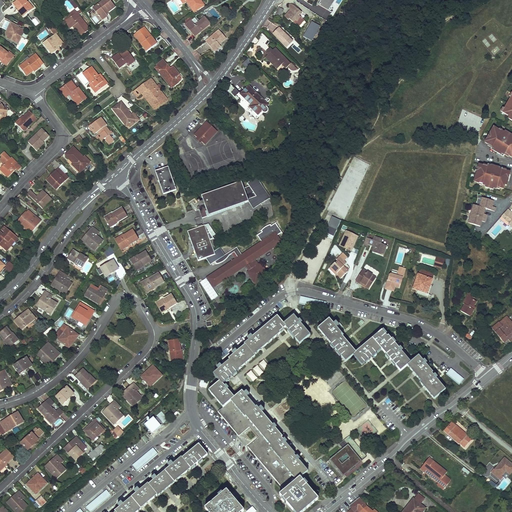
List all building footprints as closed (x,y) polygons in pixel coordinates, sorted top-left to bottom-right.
[(24,0),(18,0),(13,4),(18,10),(19,9),(24,16),(33,9),(28,2),(27,2),(24,0)] [(109,0),(104,0),(94,8),(97,12),(96,13),(102,20),(107,16),(106,14),(115,7),(109,0)] [(180,0),(183,3),(186,1),(189,6),(191,5),(193,9),(195,7),(197,11),(204,6),(199,0),(180,0)] [(321,0),(319,5),(329,11),(335,0),(321,0)] [(302,12),(293,4),(290,5),(292,9),(292,10),(291,11),(290,11),(285,17),(289,20),(289,19),(293,22),(295,19),(296,21),(300,16),(299,15),(302,12)] [(285,10),(280,7),(276,14),(281,17),(285,10)] [(75,11),(74,10),(68,15),(69,16),(70,17),(66,20),(71,28),(73,27),(74,25),(76,27),(75,28),(81,36),(90,29),(78,15),(79,14),(77,10),(75,11)] [(186,25),(195,37),(211,23),(205,16),(195,24),(192,20),(193,19),(191,16),(183,22),(186,25)] [(305,20),(300,16),(296,21),(295,19),(293,22),(299,27),(305,20)] [(270,18),(264,24),(273,32),(278,26),(270,18)] [(311,22),(303,36),(312,41),(320,27),(311,22)] [(10,23),(5,34),(9,36),(7,38),(11,40),(11,41),(15,43),(16,40),(19,41),(21,37),(20,36),(21,34),(22,35),(24,33),(23,29),(20,30),(17,28),(18,26),(10,23)] [(144,27),(136,34),(142,41),(143,40),(144,42),(141,44),(147,52),(157,44),(144,27)] [(280,29),(274,35),(285,46),(291,40),(290,39),(286,35),(280,29)] [(219,30),(206,42),(215,52),(221,46),(219,44),(226,38),(219,30)] [(53,36),(43,44),(52,55),(57,50),(56,49),(59,48),(62,45),(59,41),(61,40),(58,37),(56,34),(53,37),(53,36)] [(136,34),(134,35),(141,44),(144,42),(143,40),(142,41),(136,34)] [(285,46),(287,49),(294,43),(291,40),(285,46)] [(0,62),(6,67),(14,56),(9,52),(7,54),(0,47),(0,62)] [(119,54),(112,59),(120,69),(126,64),(128,67),(136,61),(125,48),(122,51),(123,53),(119,55),(119,54)] [(291,64),(276,48),(273,51),(271,48),(267,52),(269,55),(266,57),(277,70),(282,65),(286,69),(291,64)] [(36,54),(19,67),(25,75),(30,71),(30,70),(31,69),(33,71),(34,72),(41,67),(40,66),(43,63),(36,54)] [(248,59),(242,64),(246,68),(252,63),(248,59)] [(158,66),(155,68),(171,89),(178,83),(175,79),(180,75),(176,71),(174,72),(171,68),(170,69),(169,70),(166,66),(167,65),(163,60),(157,65),(158,66)] [(92,67),(83,74),(91,84),(89,85),(93,90),(97,87),(100,90),(108,84),(102,77),(100,79),(98,76),(92,67)] [(152,79),(137,90),(141,94),(143,92),(146,97),(147,96),(155,106),(162,101),(161,99),(165,96),(152,79)] [(69,83),(62,88),(68,96),(70,95),(78,105),(87,99),(79,88),(77,89),(75,90),(69,83)] [(268,105),(248,86),(241,94),(245,99),(252,106),(251,107),(258,115),(268,105)] [(62,88),(60,90),(66,98),(68,96),(62,88)] [(143,92),(141,94),(154,110),(168,100),(165,96),(161,99),(162,101),(155,106),(147,96),(146,97),(143,92)] [(511,93),(510,96),(511,97),(505,109),(503,108),(501,111),(509,116),(508,118),(511,120),(511,93)] [(245,99),(242,102),(249,109),(251,107),(252,106),(245,99)] [(121,102),(113,109),(121,119),(122,118),(127,125),(134,119),(121,102)] [(24,118),(17,125),(24,132),(37,119),(30,112),(23,118),(24,118)] [(101,117),(91,125),(94,129),(93,130),(96,134),(97,133),(99,131),(101,134),(99,135),(101,137),(103,140),(105,139),(107,143),(112,139),(110,136),(109,134),(111,133),(106,126),(107,125),(101,117)] [(122,118),(121,119),(127,127),(135,120),(134,119),(127,125),(122,118)] [(217,131),(207,122),(195,135),(196,137),(198,138),(202,142),(205,145),(217,131)] [(501,133),(494,128),(485,143),(487,145),(487,146),(492,149),(499,152),(500,149),(503,151),(501,154),(502,155),(505,156),(506,154),(511,157),(511,138),(502,132),(501,133)] [(42,129),(28,142),(37,151),(44,144),(43,142),(49,136),(42,129)] [(74,148),(66,156),(73,164),(75,166),(74,167),(80,173),(87,166),(81,159),(83,157),(74,148)] [(4,152),(0,156),(2,157),(0,159),(0,161),(4,165),(0,169),(8,178),(15,171),(13,170),(15,168),(18,171),(22,168),(12,158),(11,159),(4,152)] [(83,157),(81,159),(87,166),(89,164),(83,157)] [(351,163),(327,210),(343,218),(370,165),(365,162),(362,168),(351,163)] [(488,168),(479,166),(477,173),(475,183),(483,185),(483,186),(497,189),(498,188),(504,189),(505,185),(507,186),(511,173),(502,171),(499,170),(498,170),(497,173),(494,173),(495,169),(488,167),(488,168)] [(168,167),(155,171),(164,195),(177,190),(168,167)] [(59,168),(47,180),(57,190),(68,178),(59,168)] [(257,178),(253,181),(258,184),(262,188),(265,193),(266,199),(269,197),(257,178)] [(241,182),(202,196),(203,198),(205,204),(199,206),(198,206),(201,215),(202,218),(249,202),(248,200),(256,196),(261,203),(266,199),(265,193),(262,188),(258,184),(253,181),(248,184),(249,186),(244,188),(241,182)] [(31,191),(28,194),(43,209),(52,200),(43,191),(39,195),(40,196),(38,198),(37,197),(31,191)] [(256,196),(248,200),(249,202),(253,208),(261,203),(256,196)] [(495,201),(482,198),(480,208),(473,206),(469,225),(481,228),(483,222),(486,223),(488,215),(485,215),(486,209),(495,212),(496,208),(493,207),(495,201)] [(127,217),(122,208),(113,213),(112,212),(104,217),(110,226),(117,221),(117,222),(127,217)] [(22,216),(16,223),(20,226),(21,226),(22,224),(32,233),(42,222),(37,217),(35,219),(31,216),(32,214),(28,210),(26,213),(27,213),(24,217),(22,216)] [(342,220),(333,216),(331,221),(333,222),(331,226),(329,225),(327,224),(324,231),(334,236),(342,220)] [(237,247),(224,256),(219,248),(214,252),(210,240),(214,239),(210,233),(208,234),(205,225),(198,228),(188,232),(198,261),(206,258),(211,265),(215,262),(216,264),(219,264),(221,263),(223,262),(224,261),(226,259),(228,257),(229,255),(234,252),(238,257),(207,278),(213,288),(246,266),(249,271),(247,272),(255,284),(268,275),(261,263),(259,264),(256,259),(282,242),(277,235),(282,232),(276,223),(271,226),(270,225),(269,225),(268,225),(267,225),(266,226),(265,227),(263,228),(262,229),(262,230),(261,231),(262,232),(257,235),(261,242),(242,255),(237,247)] [(22,224),(21,226),(31,234),(32,233),(22,224)] [(0,235),(0,246),(7,252),(12,246),(10,244),(13,241),(15,242),(18,239),(5,227),(2,230),(5,233),(4,235),(2,237),(0,235)] [(99,232),(93,227),(90,231),(91,232),(83,241),(95,250),(103,241),(97,235),(99,232)] [(129,245),(138,239),(133,230),(124,235),(123,235),(115,239),(121,248),(128,244),(129,245)] [(339,246),(351,252),(359,236),(346,230),(339,246)] [(91,232),(90,231),(82,240),(83,241),(91,232)] [(383,256),(387,246),(381,243),(383,239),(375,236),(373,240),(367,238),(364,245),(368,247),(368,245),(374,247),(373,252),(383,256)] [(114,253),(110,245),(106,249),(111,255),(114,253)] [(334,245),(330,253),(338,257),(342,250),(334,245)] [(80,255),(73,250),(68,259),(75,264),(76,263),(83,267),(88,259),(81,254),(80,255)] [(144,265),(151,261),(145,252),(139,256),(138,255),(131,259),(136,268),(143,264),(144,265)] [(345,261),(340,256),(337,259),(339,262),(336,264),(335,263),(332,267),(339,274),(338,275),(341,278),(348,271),(345,269),(346,268),(344,266),(347,263),(345,261)] [(117,268),(114,261),(101,268),(106,277),(111,274),(110,272),(117,268)] [(15,267),(8,262),(6,265),(7,266),(5,268),(10,273),(15,267)] [(406,267),(400,265),(398,274),(390,272),(386,288),(394,290),(396,284),(399,280),(402,281),(406,267)] [(332,267),(330,268),(337,275),(338,275),(339,274),(332,267)] [(376,276),(364,268),(356,280),(360,283),(361,281),(370,287),(376,276)] [(434,274),(421,269),(419,274),(414,289),(419,290),(427,293),(432,279),(434,274)] [(67,276),(60,271),(58,275),(59,276),(53,286),(66,294),(72,283),(70,282),(71,280),(67,277),(67,276)] [(154,287),(164,282),(159,273),(149,278),(149,277),(141,282),(146,291),(154,286),(154,287)] [(107,290),(100,286),(98,289),(92,285),(85,296),(98,303),(104,293),(105,294),(107,290)] [(52,296),(45,292),(43,296),(44,296),(42,300),(41,299),(40,298),(36,304),(38,306),(38,307),(51,314),(57,304),(50,299),(52,296)] [(170,308),(177,304),(171,295),(165,299),(164,298),(157,302),(162,311),(169,307),(170,308)] [(467,296),(463,303),(464,304),(460,311),(469,316),(473,309),(472,308),(473,306),(476,301),(472,299),(467,296)] [(325,309),(326,302),(301,297),(299,304),(325,309)] [(80,303),(78,306),(72,317),(84,325),(91,314),(92,315),(95,311),(87,307),(80,303)] [(35,318),(28,310),(24,313),(25,314),(19,319),(18,318),(15,321),(22,329),(35,318)] [(284,462),(283,463),(297,480),(287,489),(285,490),(280,495),(293,511),(300,511),(317,498),(300,478),(308,471),(294,455),(295,454),(281,438),(283,437),(257,406),(256,407),(242,391),(235,398),(223,384),(239,370),(238,369),(254,355),(253,354),(280,332),(286,327),(300,344),(310,335),(294,315),(284,324),(277,316),(244,344),(245,345),(229,359),(230,360),(214,373),(220,381),(210,390),(224,407),(223,407),(220,410),(238,431),(250,421),(264,438),(252,448),(267,466),(279,456),(284,462)] [(503,326),(510,320),(506,315),(499,321),(503,326)] [(343,335),(329,319),(319,328),(333,344),(332,345),(346,361),(353,355),(362,365),(381,349),(401,371),(407,365),(408,365),(422,381),(421,382),(435,398),(446,390),(432,373),(433,372),(419,356),(411,362),(388,336),(400,350),(382,330),(356,352),(342,336),(343,335)] [(511,340),(511,322),(510,320),(503,326),(499,321),(491,328),(503,342),(508,339),(510,342),(511,340)] [(12,333),(7,327),(0,333),(0,335),(4,341),(5,340),(10,346),(18,340),(13,333),(12,333)] [(79,335),(68,327),(64,333),(62,335),(60,334),(56,338),(58,340),(68,347),(75,338),(76,339),(79,335)] [(333,344),(319,328),(318,329),(332,345),(333,344)] [(281,333),(280,332),(253,354),(254,355),(281,333)] [(76,339),(75,338),(68,347),(69,348),(76,339)] [(179,340),(169,342),(170,352),(172,352),(173,360),(183,359),(182,350),(181,350),(179,340)] [(60,354),(48,343),(37,355),(48,365),(56,356),(57,357),(60,354)] [(274,364),(290,350),(285,344),(269,358),(274,364)] [(255,356),(254,355),(238,369),(239,370),(255,356)] [(57,357),(56,356),(48,365),(49,366),(57,357)] [(31,364),(26,357),(14,366),(19,374),(24,371),(23,369),(31,364)] [(258,365),(264,371),(269,366),(264,360),(258,365)] [(257,365),(252,370),(259,377),(264,372),(257,365)] [(422,381),(408,365),(407,365),(421,382),(422,381)] [(162,376),(153,366),(150,369),(151,370),(142,378),(150,387),(162,376)] [(89,375),(83,369),(76,377),(82,382),(79,385),(85,390),(86,388),(87,389),(96,380),(90,374),(89,375)] [(151,370),(150,369),(141,377),(142,378),(151,370)] [(362,378),(367,376),(364,369),(359,371),(362,378)] [(459,385),(464,379),(451,369),(447,374),(459,385)] [(251,370),(246,374),(253,382),(257,378),(251,370)] [(8,378),(4,371),(1,372),(0,372),(0,388),(7,385),(8,387),(12,385),(8,378)] [(435,398),(421,382),(420,383),(434,399),(435,398)] [(139,389),(134,384),(131,386),(131,388),(123,396),(133,407),(142,398),(137,392),(139,389)] [(131,388),(131,386),(122,395),(123,396),(131,388)] [(72,393),(67,387),(56,397),(63,404),(67,401),(66,399),(72,393)] [(224,407),(210,390),(209,390),(216,398),(223,407),(224,407)] [(120,407),(115,401),(112,404),(112,405),(104,413),(114,424),(123,416),(118,410),(120,407)] [(52,422),(60,415),(54,409),(53,410),(46,402),(38,409),(46,417),(47,416),(52,422)] [(112,405),(112,404),(103,412),(104,413),(112,405)] [(252,448),(264,438),(250,421),(238,431),(220,410),(218,411),(227,422),(285,490),(287,489),(267,466),(252,448)] [(24,422),(18,412),(11,416),(12,417),(6,421),(5,420),(1,423),(6,432),(24,422)] [(168,419),(162,412),(154,418),(154,417),(150,420),(149,419),(148,419),(147,420),(148,421),(149,421),(145,425),(153,434),(161,426),(160,424),(162,422),(164,423),(168,419)] [(105,429),(96,419),(92,423),(93,424),(85,432),(93,440),(105,429)] [(464,447),(472,439),(452,422),(451,422),(449,424),(450,425),(445,430),(464,447)] [(93,424),(92,423),(84,431),(85,432),(93,424)] [(123,433),(118,427),(114,432),(119,437),(123,433)] [(44,433),(40,428),(38,430),(36,428),(34,430),(36,432),(33,434),(32,433),(21,443),(28,451),(32,447),(31,445),(38,439),(44,433)] [(82,443),(77,437),(73,440),(74,441),(66,449),(76,460),(85,452),(83,450),(86,448),(82,443)] [(74,441),(73,440),(65,448),(66,449),(74,441)] [(349,444),(330,459),(343,476),(362,461),(349,444)] [(135,511),(141,508),(142,509),(143,508),(146,505),(157,495),(163,490),(179,477),(190,468),(191,469),(199,463),(208,455),(199,445),(183,458),(182,457),(149,485),(148,484),(133,496),(115,511),(135,511)] [(103,452),(98,447),(95,450),(100,455),(103,452)] [(158,454),(153,448),(133,465),(137,471),(158,454)] [(14,457),(7,449),(6,450),(5,449),(2,452),(3,453),(0,455),(0,470),(1,471),(7,465),(6,465),(14,457)] [(95,450),(94,449),(90,453),(95,459),(100,455),(95,450)] [(63,461),(58,455),(54,458),(55,459),(47,467),(57,478),(66,470),(61,464),(63,461)] [(284,462),(279,456),(267,466),(287,489),(297,480),(283,463),(284,462)] [(55,459),(54,458),(46,466),(47,467),(55,459)] [(447,472),(429,458),(422,467),(441,482),(438,485),(443,490),(451,480),(445,475),(447,472)] [(511,471),(511,463),(505,458),(500,463),(501,464),(499,466),(498,466),(495,470),(494,469),(491,472),(501,480),(504,477),(502,476),(506,471),(510,475),(511,471)] [(441,482),(422,467),(420,469),(438,483),(437,484),(438,485),(441,482)] [(191,469),(190,468),(179,477),(163,490),(157,495),(158,496),(191,469)] [(48,483),(38,473),(35,476),(36,478),(28,486),(36,495),(48,483)] [(36,478),(35,476),(27,484),(28,486),(36,478)] [(115,490),(111,485),(90,502),(95,508),(115,490)] [(25,497),(19,491),(16,494),(17,495),(8,503),(16,511),(20,511),(27,506),(22,500),(25,497)] [(235,501),(227,491),(206,509),(208,511),(242,511),(244,511),(235,501)] [(17,495),(16,494),(7,502),(8,503),(17,495)] [(424,499),(419,494),(414,500),(415,500),(409,509),(407,507),(402,511),(422,511),(425,508),(420,504),(424,499)] [(44,504),(39,498),(36,501),(41,507),(44,504)] [(302,511),(318,499),(317,498),(300,511),(302,511)] [(373,511),(367,506),(360,499),(351,506),(352,509),(348,511),(362,511),(373,511)] [(414,500),(414,499),(407,507),(409,509),(415,500),(414,500)]
